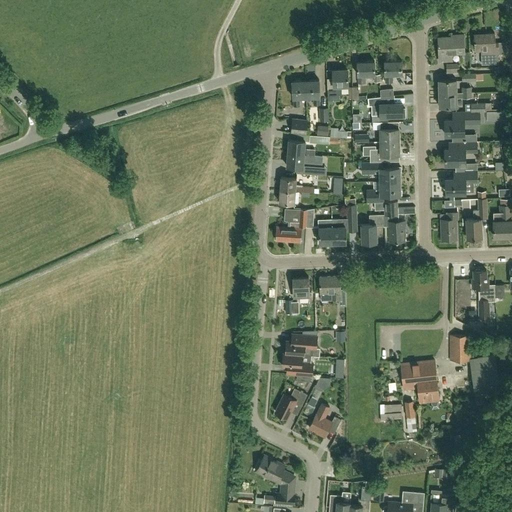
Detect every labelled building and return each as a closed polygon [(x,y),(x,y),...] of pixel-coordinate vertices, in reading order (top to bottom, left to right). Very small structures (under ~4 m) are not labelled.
[(481,49),(481,55),(482,64),(504,63),(503,54),(498,54),(497,42),(494,42),(494,33),(487,33),(487,35),(474,36),(475,49),(481,49)] [(451,53),(464,52),(463,35),(451,35),(451,36),(438,37),(439,61),(451,61),(451,53)] [(392,74),(402,74),(401,60),(384,61),(385,82),(392,82),(392,74)] [(357,62),(357,75),(358,75),(358,83),(365,83),(365,75),(375,75),(374,61),(357,62)] [(446,73),(459,72),(459,63),(446,64),(446,73)] [(341,88),(348,87),(347,69),(332,70),(333,88),(327,88),(328,100),(339,100),(338,94),(341,94),(341,88)] [(462,81),(475,81),(475,71),(461,71),(462,81)] [(439,93),(470,93),(470,87),(462,87),(462,92),(456,93),(456,79),(438,80),(439,93)] [(292,81),(292,98),(293,98),(293,106),(299,105),(299,97),(306,97),(305,80),(292,81)] [(305,80),(306,97),(313,97),(313,105),(319,104),(319,96),(318,80),(305,80)] [(380,97),(393,96),(392,89),(380,90),(380,96),(380,97)] [(439,107),(456,106),(456,98),(470,98),(470,93),(439,93),(439,107)] [(371,115),(379,115),(379,118),(387,118),(387,116),(403,115),(403,114),(404,113),(404,109),(402,108),(402,102),(394,103),(394,96),(393,96),(380,97),(380,96),(367,98),(368,105),(371,105),(371,115)] [(478,111),(486,111),(486,103),(471,103),(471,112),(478,111)] [(327,108),(319,108),(320,121),(328,121),(327,108)] [(463,123),(478,123),(478,111),(471,112),(463,112),(452,112),(452,119),(445,119),(445,135),(451,135),(451,142),(457,141),(464,141),(463,123)] [(293,118),(291,132),(305,134),(307,120),(293,118)] [(380,142),(399,141),(398,128),(398,121),(380,122),(380,129),(379,129),(380,142)] [(340,130),(340,127),(333,127),(332,136),(353,136),(353,130),(340,130)] [(329,143),(330,136),(310,134),(309,142),(329,143)] [(289,139),(287,153),(314,155),(315,149),(305,149),(305,141),(289,139)] [(370,162),(379,161),(383,161),(399,160),(399,154),(399,141),(380,142),(380,149),(375,149),(375,145),(362,145),(362,154),(370,154),(370,162)] [(448,142),(448,149),(445,149),(445,158),(446,158),(446,164),(464,164),(464,151),(475,151),(475,141),(464,141),(457,141),(451,142),(448,142)] [(287,153),(287,155),(285,156),(285,161),(287,162),(286,166),(303,167),(304,161),(314,162),(314,155),(287,153)] [(380,181),(400,181),(399,171),(401,171),(401,166),(397,167),(383,167),(383,161),(379,161),(370,162),(361,162),(362,173),(379,172),(380,181)] [(322,175),(323,168),(307,166),(306,173),(322,175)] [(454,170),(454,178),(446,178),(446,193),(465,193),(465,182),(477,182),(477,170),(454,170)] [(318,191),(318,188),(314,188),(315,186),(296,184),(296,178),(280,176),(279,189),(295,190),(318,191)] [(400,194),(400,181),(380,181),(380,189),(366,189),(367,202),(383,201),(383,194),(400,194)] [(295,190),(279,189),(278,202),(294,203),(295,190)] [(466,219),(466,226),(467,238),(481,238),(480,219),(487,218),(486,198),(477,199),(477,209),(472,210),(473,219),(466,219)] [(462,207),(468,207),(468,199),(444,200),(444,204),(454,203),(454,207),(462,206),(462,207)] [(511,212),(510,212),(510,205),(508,205),(508,199),(500,199),(500,205),(500,213),(494,213),(494,220),(493,220),(493,237),(511,236),(511,219),(511,220),(511,212)] [(385,226),(384,201),(384,209),(384,214),(369,215),(369,224),(361,224),(362,242),(376,241),(376,226),(385,226)] [(384,209),(384,201),(374,202),(375,210),(384,209)] [(384,201),(385,226),(389,226),(390,241),(404,240),(403,228),(405,228),(405,220),(398,221),(397,201),(384,201)] [(347,218),(333,218),(334,243),(345,242),(345,226),(348,225),(348,231),(356,231),(355,204),(347,204),(347,218)] [(300,241),(300,227),(300,226),(306,226),(307,209),(300,209),(299,222),(290,221),(289,227),(288,227),(277,226),(276,240),(300,241)] [(455,219),(457,219),(457,212),(447,212),(447,219),(441,219),(442,239),(456,238),(455,219)] [(334,243),(333,218),(332,218),(332,219),(326,219),(326,226),(319,226),(319,243),(334,243)] [(486,277),(486,270),(480,270),(479,269),(475,269),(475,270),(473,270),(473,278),(472,278),(472,288),(478,288),(479,299),(478,299),(478,317),(489,317),(488,301),(495,301),(495,285),(488,285),(487,277),(486,277)] [(331,291),(331,297),(331,299),(339,299),(339,305),(346,305),(345,289),(340,289),(339,276),(319,277),(320,292),(331,291)] [(293,297),(309,296),(308,277),(292,278),(293,290),(293,297)] [(285,313),(297,312),(296,302),(292,302),(292,299),(285,299),(285,313)] [(344,331),(336,331),(336,341),(344,341),(344,331)] [(304,348),(314,348),(314,343),(316,343),(317,336),(303,335),(292,334),(291,340),(286,340),(285,353),(302,354),(302,355),(304,355),(304,348)] [(469,360),(475,397),(475,398),(500,394),(494,356),(470,359),(470,335),(449,335),(449,360),(469,360)] [(286,373),(311,375),(312,368),(310,368),(310,362),(301,361),(302,355),(302,354),(285,353),(283,353),(282,366),(287,366),(286,373)] [(436,378),(434,360),(418,362),(420,380),(436,378)] [(420,380),(418,362),(400,364),(403,388),(418,387),(417,382),(420,382),(420,380)] [(436,378),(420,380),(420,382),(417,382),(418,387),(419,400),(438,398),(436,378)] [(390,382),(391,391),(398,390),(398,381),(390,382)] [(290,396),(284,393),(275,411),(287,417),(295,402),(301,405),(307,394),(294,387),(290,396)] [(405,402),(406,416),(414,415),(412,401),(405,402)] [(320,434),(324,436),(327,430),(333,433),(341,418),(334,415),(331,421),(324,417),(329,406),(322,403),(316,413),(309,427),(320,433),(320,434)] [(382,403),(382,416),(403,415),(403,403),(382,403)] [(462,416),(459,410),(453,412),(457,419),(462,416)] [(276,502),(283,502),(293,503),(295,476),(282,469),(284,466),(271,459),(272,458),(264,454),(260,462),(259,461),(255,470),(281,483),(280,493),(277,493),(276,502)] [(348,511),(350,502),(350,491),(342,491),(342,495),(330,494),(329,507),(336,508),(335,511),(348,511)] [(411,511),(412,503),(423,504),(424,492),(409,491),(408,503),(388,501),(388,506),(387,506),(385,506),(384,507),(383,508),(383,510),(383,511),(411,511)] [(433,493),(432,502),(431,511),(446,511),(446,509),(453,509),(455,494),(433,493)] [(276,495),(265,494),(264,502),(275,503),(276,495)] [(350,502),(348,511),(361,511),(362,511),(368,511),(370,499),(358,498),(358,504),(350,504),(350,502)] [(230,511),(240,511),(241,502),(231,501),(230,511)]
